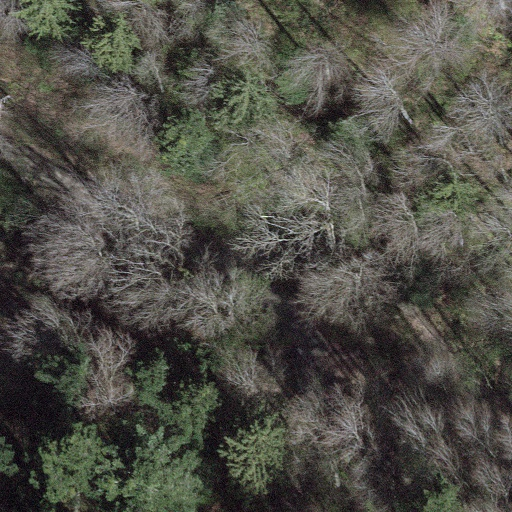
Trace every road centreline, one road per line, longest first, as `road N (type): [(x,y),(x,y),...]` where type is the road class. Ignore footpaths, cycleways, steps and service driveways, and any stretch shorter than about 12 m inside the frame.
road 1 (track): [(0,136),(254,278),(338,370)]
road 2 (track): [(338,370),(318,444),(274,511)]
